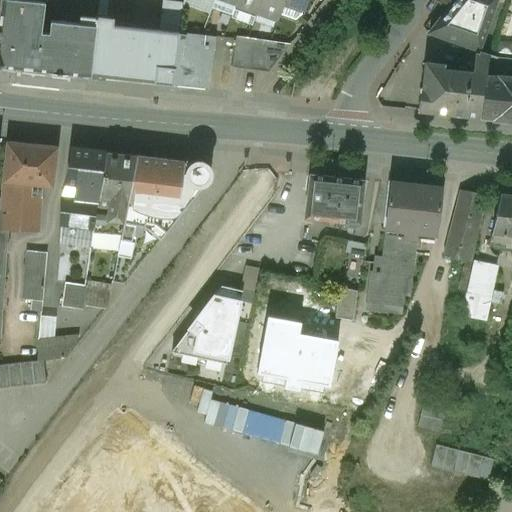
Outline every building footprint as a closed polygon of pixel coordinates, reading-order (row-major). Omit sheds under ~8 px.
[(45,3),(15,0),(2,0),(1,12),(0,11),(0,14),(0,65),(2,68),(36,72),(41,33),(42,33),(45,3)] [(239,0),(238,3),(237,6),(258,14),(259,11),(262,0),(239,0)] [(262,0),(259,11),(278,18),(284,2),(284,0),(262,0)] [(284,0),(284,2),(305,10),(309,0),(284,0)] [(456,0),(451,8),(450,8),(429,34),(478,51),(488,24),(496,0),(456,0)] [(79,25),(51,22),(50,34),(42,33),(41,33),(36,72),(91,77),(98,19),(80,17),(79,25)] [(148,25),(134,23),(131,22),(121,22),(98,19),(91,77),(174,87),(181,34),(160,31),(160,26),(148,25)] [(216,38),(187,34),(186,36),(181,34),(174,87),(209,90),(216,38)] [(291,44),(237,38),(234,68),(269,72),(291,44)] [(490,57),(476,52),(473,67),(477,74),(487,75),(488,62),(490,57)] [(511,58),(497,58),(490,56),(490,57),(488,62),(487,75),(497,77),(497,76),(511,76),(511,58)] [(477,74),(442,71),(443,65),(425,63),(423,88),(420,88),(419,111),(481,118),(481,115),(487,75),(477,74)] [(511,76),(497,76),(497,77),(487,75),(481,115),(495,117),(495,120),(511,121),(511,76)] [(58,148),(7,142),(3,183),(32,186),(53,188),(58,148)] [(106,153),(71,149),(67,183),(77,185),(75,200),(62,199),(61,225),(95,230),(107,153),(106,153)] [(137,156),(107,153),(95,230),(94,233),(121,236),(122,236),(137,156)] [(185,162),(137,156),(122,236),(121,236),(118,257),(143,226),(161,240),(205,184),(208,182),(211,176),(210,169),(206,165),(200,163),(192,165),(185,162)] [(362,182),(307,175),(303,217),(346,222),(345,227),(357,228),(362,182)] [(32,186),(3,183),(2,199),(0,198),(0,231),(9,232),(41,234),(42,199),(31,198),(32,186)] [(441,190),(389,184),(384,230),(416,234),(432,236),(436,228),(441,190)] [(487,195),(460,192),(452,223),(479,227),(487,195)] [(511,197),(502,196),(490,246),(511,248),(511,197)] [(479,227),(452,223),(444,255),(471,262),(479,227)] [(416,234),(384,230),(381,259),(380,265),(376,265),(374,283),(372,283),(369,306),(399,309),(400,292),(405,293),(406,277),(411,278),(416,234)] [(9,232),(0,231),(0,342),(1,343),(9,232)] [(351,241),(349,252),(366,255),(368,244),(351,241)] [(48,254),(28,252),(23,300),(32,301),(32,310),(42,311),(48,254)] [(497,267),(474,262),(468,293),(484,296),(491,297),(497,267)] [(259,269),(246,266),(241,289),(253,292),(259,269)] [(112,286),(88,282),(84,306),(108,309),(112,286)] [(86,287),(66,284),(63,307),(82,310),(86,287)] [(221,286),(172,352),(226,364),(242,291),(221,286)] [(355,318),(358,288),(340,287),(337,317),(355,318)] [(484,296),(468,293),(462,316),(482,320),(484,310),(481,309),(484,296)] [(358,343),(259,324),(250,374),(349,392),(358,343)] [(79,336),(39,339),(37,362),(43,361),(67,359),(77,347),(77,346),(79,336)] [(37,362),(0,366),(0,389),(46,385),(43,361),(37,362)] [(449,398),(427,393),(418,427),(440,433),(449,398)] [(61,497),(81,511),(109,511),(161,442),(122,413),(61,497)] [(280,444),(316,452),(322,428),(285,420),(280,444)] [(494,460),(437,445),(431,467),(489,482),(494,460)] [(250,511),(202,476),(175,511),(250,511)]
